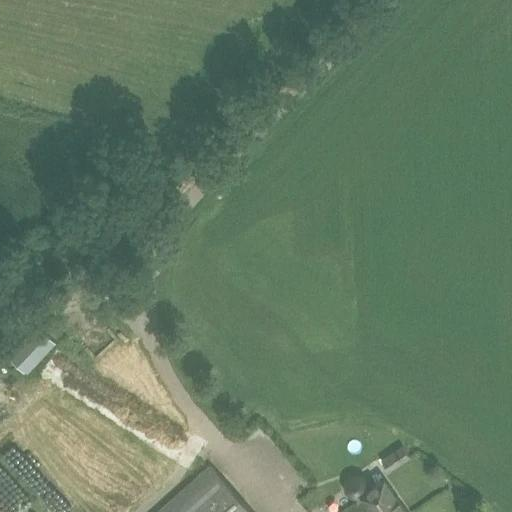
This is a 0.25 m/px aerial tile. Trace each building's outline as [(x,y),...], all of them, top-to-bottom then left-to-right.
[(113,329),(94,342),(75,313),(64,320),(96,367),(126,347),(113,329)] [(8,356),(26,373),(55,344),(36,326),(8,356)] [(47,386),(36,396),(46,407),(57,397),(47,386)] [(186,458),(198,437),(187,431),(176,452),(186,458)] [(380,458),(389,471),(410,457),(401,444),(380,458)] [(155,511),(253,511),(210,464),(155,511)] [(360,470),(357,470),(355,470),(353,470),(351,471),(349,473),(347,475),(346,477),(345,480),(345,482),(346,485),(346,487),(347,489),(350,491),(351,492),(353,493),(356,494),(359,494),(361,493),(363,492),(366,490),(367,489),(368,487),(369,484),(369,481),(369,479),(368,477),(367,475),(366,473),(363,471),(360,470)] [(344,511),(405,511),(384,480),(361,495),(364,499),(344,511)] [(33,511),(17,493),(0,507),(0,511),(33,511)]
